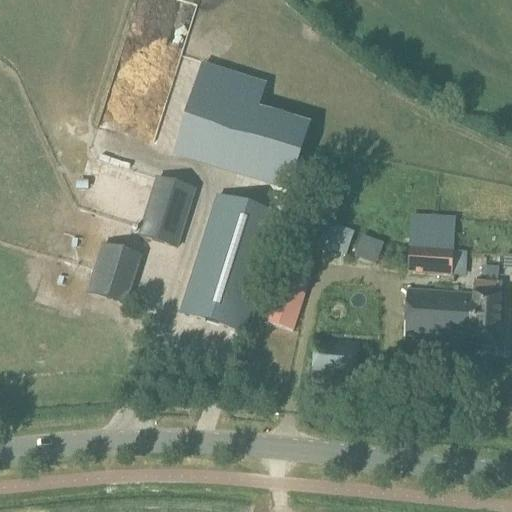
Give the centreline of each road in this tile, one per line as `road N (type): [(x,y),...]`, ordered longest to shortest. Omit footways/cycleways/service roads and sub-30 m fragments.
road 1 (secondary): [(511,476),(193,441),(0,453)]
road 2 (unknown): [(83,444),(126,412),(143,374),(205,164)]
